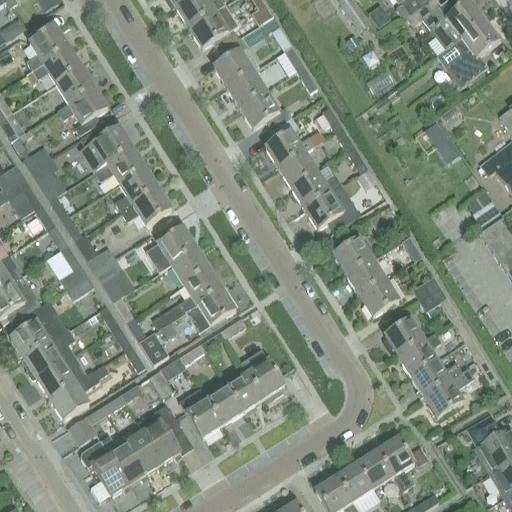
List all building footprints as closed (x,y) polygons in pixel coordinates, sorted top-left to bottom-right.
[(1,0),(10,13),(14,11),(18,8),(15,3),(12,0),(1,0)] [(56,0),(34,0),(45,16),(60,6),(56,0)] [(196,0),(166,0),(175,13),(196,0)] [(219,1),(210,7),(205,0),(196,0),(175,13),(188,34),(225,11),(219,1)] [(259,0),(256,0),(250,3),(259,17),(267,12),(259,0)] [(333,0),(359,37),(371,29),(350,0),(333,0)] [(404,21),(423,8),(416,0),(390,0),(398,9),(396,11),(404,21)] [(441,9),(441,10),(434,1),(424,9),(423,8),(404,21),(413,33),(423,25),(446,55),(447,55),(484,26),(474,13),(472,14),(468,8),(450,21),(441,9)] [(367,12),(374,24),(386,17),(379,5),(367,12)] [(218,57),(239,43),(234,35),(239,32),(225,11),(188,34),(201,55),(212,48),(218,57)] [(268,38),(271,36),(283,57),(291,52),(278,31),(273,22),(263,28),(268,38)] [(446,55),(438,61),(462,92),(470,86),(488,72),(480,61),(498,48),(492,41),(494,39),(484,26),(447,55),(446,55)] [(32,76),(69,52),(56,31),(30,48),(37,60),(26,67),(32,76)] [(13,33),(8,32),(1,36),(7,45),(17,39),(13,33)] [(353,40),(346,45),(352,54),(359,48),(353,40)] [(224,66),(213,73),(226,94),(253,77),(240,56),(246,52),(240,43),(239,43),(218,57),(224,66)] [(56,89),(82,72),(69,52),(32,76),(27,80),(33,89),(49,79),(56,89)] [(291,52),(284,57),(292,70),(300,66),(291,52)] [(372,55),(362,61),(369,72),(379,65),(372,55)] [(69,110),(95,93),(82,72),(56,89),(68,109),(69,110)] [(240,114),(266,97),(253,77),(226,94),(240,114)] [(308,80),(301,85),(309,98),(317,93),(308,80)] [(96,121),(108,114),(95,93),(69,110),(68,109),(57,116),(64,126),(75,119),(81,130),(75,134),(80,141),(100,128),(96,121)] [(286,113),(279,117),(266,97),(240,114),(253,135),(265,127),(271,136),(292,123),(286,113)] [(0,125),(12,117),(0,98),(0,125)] [(511,111),(510,113),(511,114),(500,123),(511,139),(511,138),(511,111)] [(329,113),(321,118),(329,131),(337,127),(329,113)] [(19,142),(14,135),(21,131),(12,117),(0,125),(0,129),(11,147),(19,142)] [(299,149),(292,137),(299,133),(292,123),(271,136),(277,146),(264,154),(277,174),(305,158),(315,152),(309,142),(299,149)] [(436,128),(423,137),(447,169),(459,160),(436,128)] [(120,132),(111,138),(107,131),(83,146),(88,153),(82,157),(95,177),(133,153),(120,132)] [(346,141),(338,145),(347,159),(354,154),(353,152),(346,141)] [(18,144),(12,148),(19,159),(26,155),(18,144)] [(511,196),(511,146),(482,171),(489,180),(495,175),(511,196)] [(30,177),(52,163),(45,152),(23,166),(30,177)] [(120,190),(146,173),(133,153),(95,177),(101,188),(114,180),(120,190)] [(354,154),(347,159),(355,172),(363,168),(354,154)] [(290,195),(317,178),(305,158),(277,174),(290,195)] [(47,180),(58,173),(52,163),(30,177),(37,187),(49,207),(57,202),(60,200),(47,180)] [(0,191),(2,195),(23,181),(17,170),(0,180),(0,191)] [(133,211),(160,194),(146,173),(120,190),(126,200),(115,207),(121,218),(133,211)] [(335,182),(324,189),(317,178),(290,195),(303,216),(341,192),(335,182)] [(42,211),(30,191),(23,181),(2,195),(8,205),(22,196),(35,216),(42,211)] [(343,219),(336,208),(347,201),(341,192),(303,216),(316,236),(343,219)] [(146,231),(173,214),(160,194),(133,211),(121,218),(128,228),(139,220),(146,231)] [(62,227),(70,222),(57,202),(49,207),(62,227)] [(491,206),(472,220),(480,231),(499,218),(491,206)] [(47,236),(55,231),(42,211),(35,216),(47,236)] [(375,236),(396,223),(390,212),(368,225),(375,236)] [(98,226),(110,243),(127,231),(115,214),(98,226)] [(83,242),(70,222),(62,227),(75,248),(83,242)] [(486,249),(507,235),(500,225),(479,239),(486,249)] [(60,256),(68,252),(55,231),(47,236),(60,256)] [(197,253),(184,233),(146,257),(159,278),(171,271),(170,270),(197,253)] [(493,259),(511,245),(511,242),(507,235),(486,249),(493,259)] [(109,253),(99,260),(86,240),(83,242),(75,248),(87,267),(94,278),(116,264),(109,253)] [(414,268),(421,263),(409,243),(402,248),(414,268)] [(346,282),(372,265),(359,245),(333,261),(346,282)] [(499,269),(511,260),(511,245),(493,259),(499,269)] [(87,282),(81,272),(68,252),(60,256),(73,277),(60,286),(66,296),(87,282)] [(183,291),(210,274),(197,253),(170,270),(171,271),(183,291)] [(439,272),(454,262),(449,254),(433,264),(439,272)] [(506,279),(511,274),(511,260),(499,269),(506,279)] [(113,281),(123,275),(116,264),(94,278),(101,289),(113,308),(121,303),(125,300),(113,281)] [(359,303),(386,286),(372,265),(346,282),(359,303)] [(15,272),(5,278),(0,269),(0,295),(22,282),(15,272)] [(186,318),(223,295),(210,274),(183,291),(190,302),(180,308),(186,318)] [(22,282),(0,295),(0,324),(16,315),(22,324),(41,311),(39,308),(22,282)] [(73,307),(94,293),(87,282),(66,296),(73,307)] [(419,307),(440,294),(433,283),(412,297),(419,307)] [(373,324),(399,307),(386,286),(359,303),(373,324)] [(459,324),(446,303),(440,294),(419,307),(426,318),(439,309),(451,329),(459,324)] [(236,316),(223,295),(186,318),(199,339),(236,316)] [(126,328),(134,323),(121,303),(113,308),(126,328)] [(23,364),(69,335),(50,305),(48,307),(41,311),(22,324),(27,332),(10,344),(23,364)] [(111,338),(119,333),(107,312),(99,317),(111,338)] [(148,345),(147,343),(134,323),(126,328),(140,350),(148,345)] [(224,345),(246,331),(241,324),(220,338),(224,345)] [(464,350),(472,345),(459,324),(451,329),(464,350)] [(424,346),(423,345),(410,326),(384,343),(397,363),(424,346)] [(124,358),(132,353),(119,333),(111,338),(124,358)] [(69,335),(23,364),(29,374),(28,374),(27,378),(31,385),(35,386),(36,385),(74,361),(67,350),(75,345),(69,335)] [(204,358),(224,345),(220,338),(200,350),(204,358)] [(437,367),(429,355),(440,348),(434,338),(423,345),(424,346),(397,363),(411,384),(437,367)] [(148,345),(140,350),(154,374),(169,364),(154,340),(148,345)] [(97,342),(84,346),(88,358),(101,354),(97,342)] [(476,369),(483,364),(472,345),(464,350),(476,369)] [(184,371),(204,358),(200,350),(179,363),(184,371)] [(138,379),(146,374),(132,353),(124,358),(138,379)] [(284,393),(268,367),(261,357),(250,363),(241,369),(248,380),(251,385),(264,406),(284,393)] [(87,381),(86,380),(80,371),(74,361),(36,385),(49,406),(87,381)] [(497,386),(496,385),(483,364),(476,369),(489,390),(497,386)] [(442,376),(438,368),(437,367),(411,384),(424,404),(463,379),(462,377),(456,367),(442,376)] [(101,387),(99,384),(109,378),(103,369),(94,376),(93,375),(86,380),(87,381),(49,406),(63,426),(89,410),(82,399),(101,387)] [(463,408),(455,396),(474,384),(467,374),(462,377),(463,379),(424,404),(437,425),(463,408)] [(173,398),(165,385),(159,376),(148,383),(162,405),(173,398)] [(264,406),(251,385),(248,380),(227,393),(243,419),(264,406)] [(120,401),(125,409),(142,398),(137,391),(120,401)] [(222,432),(243,419),(227,393),(206,406),(200,395),(199,396),(206,406),(222,432)] [(222,432),(206,406),(199,396),(179,409),(202,445),(222,432)] [(107,420),(125,409),(120,401),(102,413),(107,420)] [(182,461),(173,446),(184,439),(166,410),(137,429),(143,438),(162,470),(173,463),(177,467),(182,461)] [(90,431),(107,420),(102,413),(85,424),(90,431)] [(489,422),(467,435),(468,436),(476,432),(486,449),(475,456),(490,480),(511,467),(511,439),(510,435),(500,441),(489,422)] [(79,452),(96,441),(85,424),(67,435),(72,442),(79,452)] [(125,449),(120,452),(110,437),(99,445),(99,446),(109,459),(108,460),(128,492),(139,485),(143,489),(148,484),(146,481),(125,449)] [(164,473),(162,470),(143,438),(125,449),(146,481),(156,474),(160,478),(164,473)] [(412,490),(404,477),(414,471),(397,444),(376,457),(393,484),(394,483),(403,496),(412,490)] [(81,459),(80,462),(87,473),(90,471),(100,486),(91,493),(99,507),(109,501),(111,503),(122,496),(126,500),(130,495),(128,492),(108,460),(109,459),(99,446),(81,459)] [(421,452),(410,458),(418,470),(428,464),(421,452)] [(373,497),(393,484),(376,457),(356,470),(373,497)] [(504,504),(511,499),(511,467),(490,480),(504,504)] [(352,510),(354,509),(373,497),(356,470),(335,483),(352,510)] [(355,511),(354,509),(352,510),(335,483),(315,496),(324,511),(355,511)] [(414,511),(432,511),(439,508),(434,500),(414,511)]
